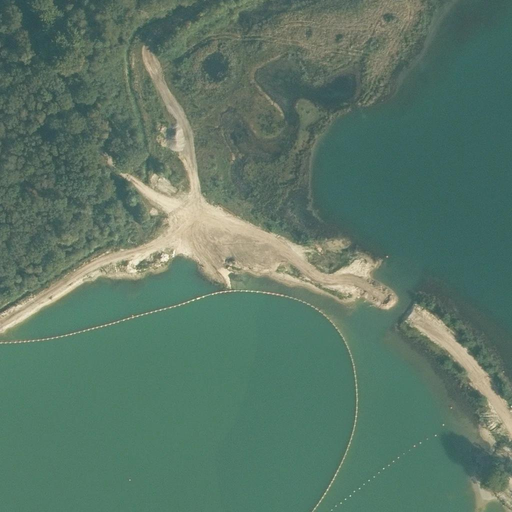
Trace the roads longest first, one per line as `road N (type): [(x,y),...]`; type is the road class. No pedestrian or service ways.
road 1 (track): [(511,428),(465,359),(389,300),(122,173),(5,0)]
road 2 (track): [(209,0),(159,31),(151,51),(186,133),(195,189),(177,242),(161,254),(104,260),(0,327)]
